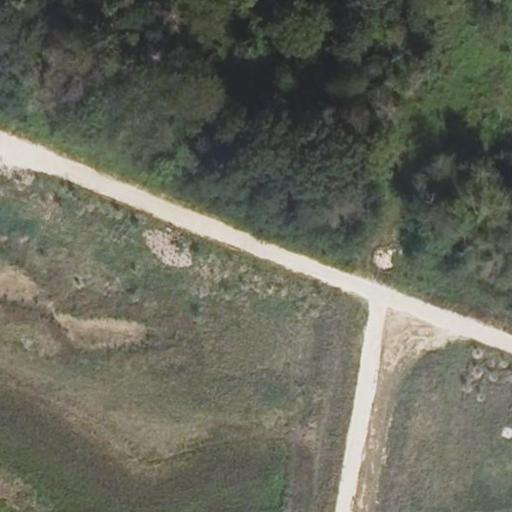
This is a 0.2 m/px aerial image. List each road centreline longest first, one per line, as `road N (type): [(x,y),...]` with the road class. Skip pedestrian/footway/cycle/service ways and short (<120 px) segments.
road 1 (track): [(0,139),(511,346)]
road 2 (track): [(376,297),(343,511)]
